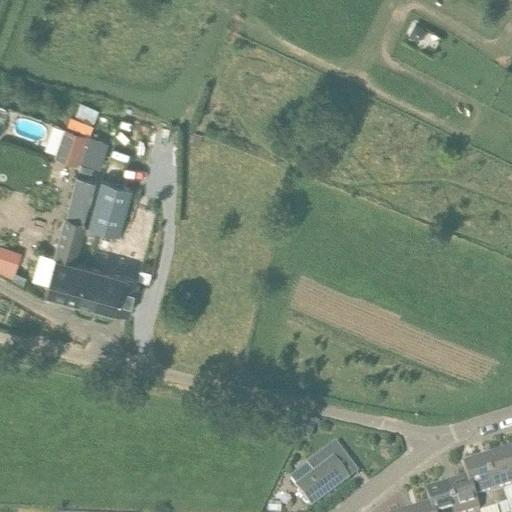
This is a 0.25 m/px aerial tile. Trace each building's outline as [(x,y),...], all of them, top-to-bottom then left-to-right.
[(73,116),(70,124),(93,130),(95,123),(73,116)] [(78,166),(88,137),(63,129),(53,158),(78,166)] [(46,291),(77,300),(78,300),(88,267),(73,264),(82,229),(100,168),(94,166),(89,180),(79,177),(46,291)] [(111,172),(100,168),(82,229),(123,242),(141,188),(109,178),(111,172)] [(0,271),(11,279),(14,271),(18,261),(0,254),(0,271)] [(88,267),(78,300),(129,315),(139,281),(88,267)] [(314,475),(297,488),(313,509),(349,482),(337,465),(346,458),(336,444),(308,466),(314,475)] [(511,475),(506,456),(489,461),(488,458),(487,459),(488,462),(485,462),(499,507),(511,503),(511,475)] [(464,469),(468,483),(469,482),(475,501),(476,501),(479,511),(484,511),(499,507),(485,462),(482,463),(482,460),(480,461),(481,464),(464,469)] [(451,488),(448,489),(455,511),(479,511),(476,501),(475,501),(469,482),(468,483),(452,488),(451,485),(450,485),(451,488)] [(427,496),(431,509),(432,509),(432,511),(455,511),(448,489),(445,490),(445,487),(443,487),(444,490),(427,496)]
